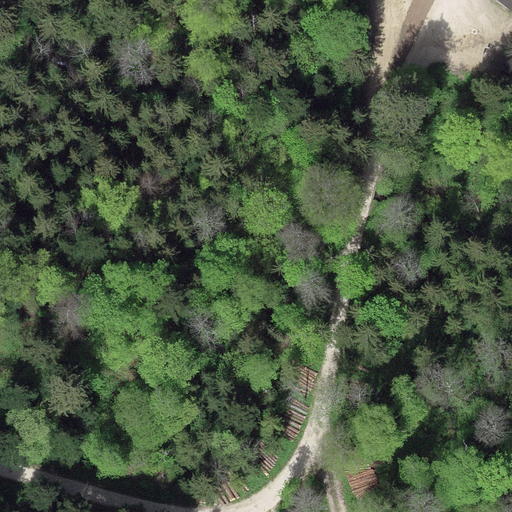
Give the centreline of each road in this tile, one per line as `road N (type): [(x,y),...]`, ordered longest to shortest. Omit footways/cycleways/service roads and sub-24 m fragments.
road 1 (track): [(230,511),(273,492),(295,469),(316,418),(376,156),(441,0)]
road 2 (track): [(0,464),(167,511)]
road 3 (track): [(385,0),(376,156)]
